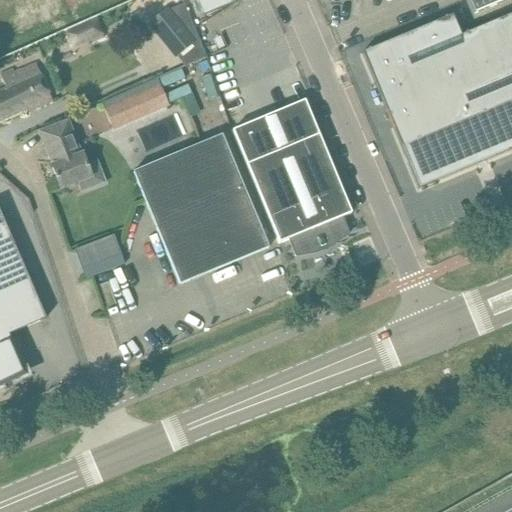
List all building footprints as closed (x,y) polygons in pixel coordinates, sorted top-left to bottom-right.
[(0,0),(0,40),(56,17),(49,0),(0,0)] [(194,0),(202,17),(234,4),(232,0),(194,0)] [(467,0),(474,15),(509,0),(467,0)] [(167,8),(146,25),(174,59),(176,58),(195,42),(168,10),(167,8)] [(452,16),(361,54),(400,148),(418,190),(507,153),(507,152),(511,149),(511,14),(460,36),(452,16)] [(93,22),(65,34),(72,49),(99,37),(93,22)] [(0,90),(0,121),(11,117),(33,107),(35,110),(53,102),(35,63),(7,76),(11,85),(0,90)] [(156,79),(100,104),(113,131),(168,106),(156,79)] [(304,102),(231,132),(245,166),(279,245),(288,241),(295,257),(315,253),(332,247),(349,235),(342,218),(351,214),(318,136),(304,102)] [(57,125),(38,132),(51,165),(50,166),(60,190),(77,183),(81,192),(103,183),(94,159),(86,162),(81,154),(68,120),(57,125)] [(220,136),(132,173),(179,287),(268,250),(220,136)] [(0,214),(0,391),(12,386),(10,382),(25,375),(22,368),(26,367),(15,340),(11,341),(9,336),(10,335),(46,320),(0,214)] [(112,234),(71,250),(83,280),(124,265),(112,234)]
